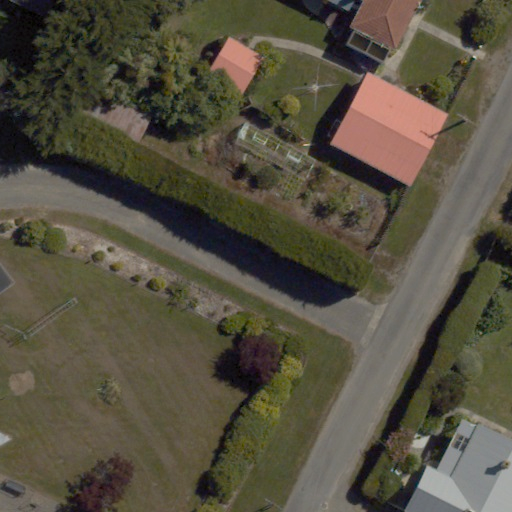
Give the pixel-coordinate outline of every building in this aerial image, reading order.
[(258,0),(254,6),(369,76),(415,0),(258,0)] [(242,102),(266,59),(227,37),(203,80),(242,102)] [(336,91),(296,171),(384,214),(424,134),(336,91)] [(511,511),(511,477),(425,434),(386,511),(511,511)] [(0,511),(37,511),(39,510),(0,486),(0,511)]
